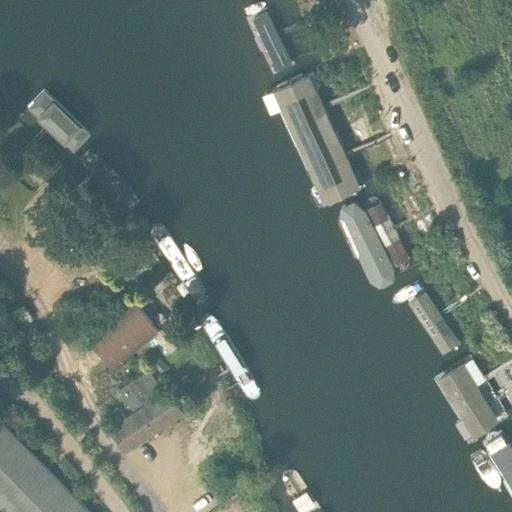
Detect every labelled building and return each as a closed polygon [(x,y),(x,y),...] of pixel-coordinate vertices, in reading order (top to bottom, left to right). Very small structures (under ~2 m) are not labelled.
[(308,58),(283,0),(264,9),(289,66),(308,58)] [(35,84),(0,53),(0,78),(22,99),(35,84)] [(281,100),(303,150),(340,134),(318,84),(281,100)] [(90,131),(44,87),(29,103),(75,147),(90,131)] [(303,150),(325,201),(363,184),(340,134),(303,150)] [(84,169),(94,179),(119,153),(108,143),(84,169)] [(389,280),(347,204),(323,217),(365,293),(389,280)] [(405,264),(374,204),(359,212),(391,271),(405,264)] [(213,292),(161,222),(149,231),(201,301),(213,292)] [(457,343),(423,290),(410,298),(444,351),(457,343)] [(85,338),(114,371),(160,330),(141,306),(133,297),(85,338)] [(502,409),(465,359),(432,383),(469,433),(502,409)] [(159,390),(145,368),(117,387),(130,408),(159,390)] [(109,429),(124,451),(182,411),(167,390),(125,418),(118,408),(111,413),(118,423),(109,429)] [(0,502),(9,511),(91,511),(0,419),(0,502)] [(220,451),(241,438),(231,422),(218,432),(215,428),(208,433),(220,451)] [(511,444),(501,427),(482,440),(511,487),(511,444)] [(511,511),(511,496),(484,453),(467,464),(497,511),(511,511)]
